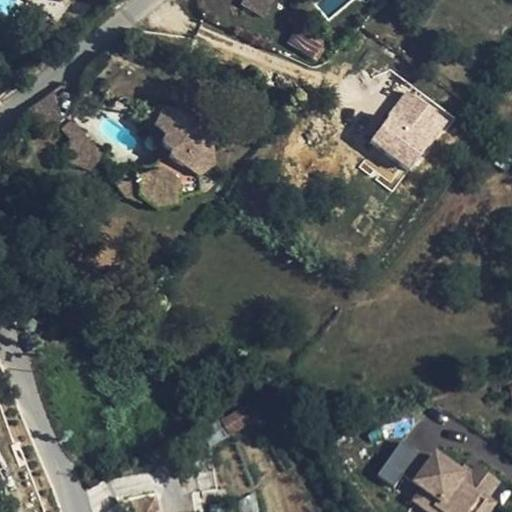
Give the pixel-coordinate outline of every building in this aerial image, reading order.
[(41,0),(59,10),(64,0),(41,0)] [(272,0),(241,0),(240,4),(264,17),(272,0)] [(323,41),(303,27),(293,41),(314,55),(323,41)] [(136,177),(126,172),(122,169),(112,182),(123,197),(135,196),(142,199),(155,209),(178,204),(178,198),(197,193),(196,176),(212,164),(209,136),(216,138),(223,127),(130,65),(101,88),(110,101),(125,96),(150,114),(155,117),(152,126),(162,135),(161,143),(167,150),(167,153),(165,162),(160,170),(136,177)] [(409,171),(451,121),(411,88),(369,138),(409,171)] [(53,92),(26,110),(43,132),(62,120),(53,92)] [(130,165),(126,172),(136,177),(160,170),(165,162),(167,153),(167,150),(161,143),(162,135),(152,126),(155,117),(150,114),(144,124),(150,135),(154,152),(159,158),(153,165),(147,167),(130,165)] [(85,138),(71,119),(60,128),(69,137),(67,162),(89,170),(102,155),(85,138)] [(240,410),(222,420),(230,434),(248,423),(240,410)] [(394,486),(417,448),(401,439),(378,476),(394,486)] [(437,493),(436,493),(449,503),(446,508),(450,511),(479,511),(487,501),(493,505),(495,501),(501,480),(483,466),(478,473),(475,477),(466,472),(443,455),(433,470),(437,493)] [(470,467),(466,472),(475,477),(478,473),(470,467)] [(437,493),(433,470),(423,484),(431,490),(436,493),(437,493)] [(495,501),(493,505),(497,500),(507,485),(501,480),(495,501)] [(423,501),(436,493),(431,490),(423,501)] [(436,493),(423,501),(422,502),(435,511),(491,511),(493,505),(487,501),(479,511),(450,511),(446,508),(449,503),(436,493)] [(156,511),(154,498),(131,503),(132,511),(156,511)] [(493,505),(491,511),(498,511),(502,506),(497,500),(493,505)]
